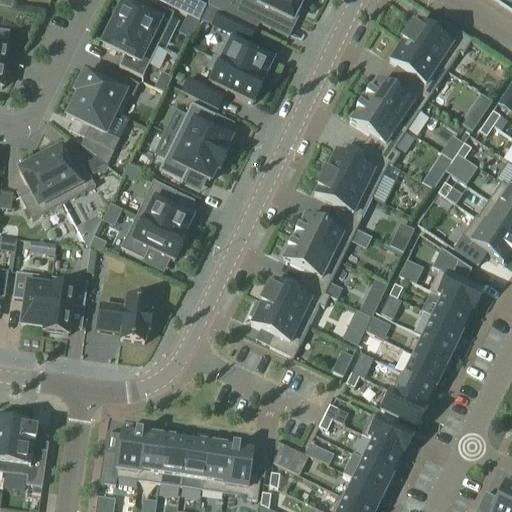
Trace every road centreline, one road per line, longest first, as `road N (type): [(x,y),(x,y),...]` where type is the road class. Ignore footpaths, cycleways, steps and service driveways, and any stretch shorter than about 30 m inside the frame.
road 1 (tertiary): [(355,0),(183,355)]
road 2 (residential): [(0,124),(29,122),(90,0)]
road 3 (residential): [(183,355),(311,416)]
road 4 (residential): [(82,392),(65,511)]
